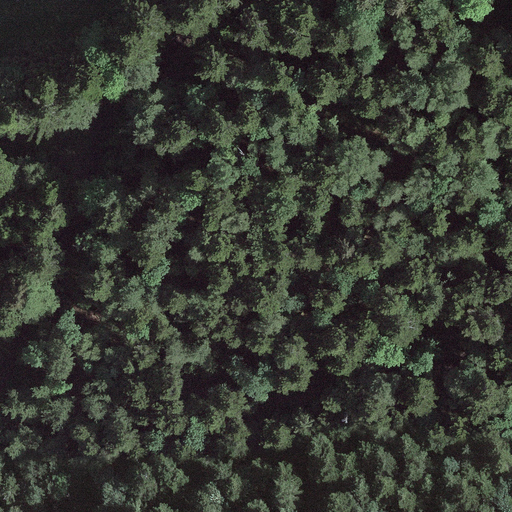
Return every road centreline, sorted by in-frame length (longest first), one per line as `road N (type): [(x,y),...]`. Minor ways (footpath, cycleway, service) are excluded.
road 1 (track): [(0,380),(102,171),(103,101)]
road 2 (track): [(328,511),(460,353),(511,315)]
road 3 (track): [(0,136),(103,101),(226,0)]
